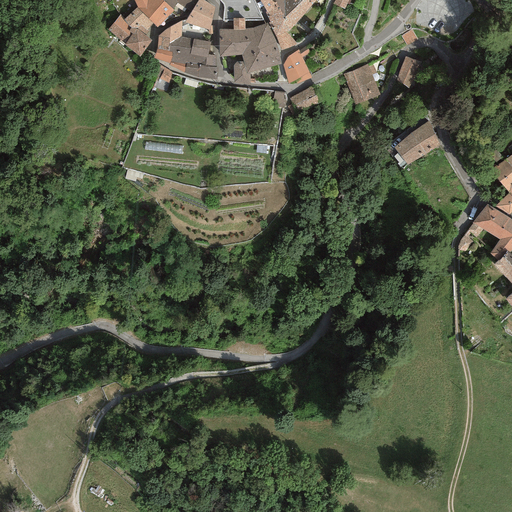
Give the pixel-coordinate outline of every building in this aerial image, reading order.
[(134,0),(134,1),(137,8),(148,18),(164,1),(162,0),(134,0)] [(162,0),(164,1),(172,10),(177,3),(189,11),(191,13),(192,10),(198,0),(162,0)] [(203,0),(198,0),(192,10),(212,19),(215,7),(203,0)] [(259,0),(266,11),(265,12),(266,15),(278,6),(273,0),(259,0)] [(273,0),(278,6),(266,15),(270,22),(268,23),(276,37),(281,50),(297,44),(287,33),(311,6),(304,0),(273,0)] [(348,0),(335,0),(333,4),(345,9),(348,0)] [(164,1),(148,18),(152,23),(157,27),(173,11),(172,10),(164,1)] [(148,18),(137,8),(123,20),(119,15),(107,30),(125,44),(124,45),(140,57),(152,40),(145,35),(149,31),(147,30),(152,23),(148,18)] [(209,30),(212,19),(192,10),(191,13),(184,22),(209,30)] [(233,30),(219,29),(220,57),(241,54),(243,61),(246,74),(250,73),(281,64),(279,57),(281,57),(267,23),(253,27),(245,30),(244,19),(233,19),(233,30)] [(182,37),(182,21),(170,27),(158,36),(157,49),(169,51),(169,43),(182,37)] [(412,29),(401,36),(407,46),(418,40),(412,29)] [(210,43),(182,37),(169,43),(169,51),(173,52),(170,61),(185,64),(185,62),(215,68),(216,56),(208,55),(210,43)] [(299,51),(298,50),(288,56),(283,65),(288,84),(295,81),(297,84),(311,78),(302,57),(310,53),(306,46),(299,51)] [(169,51),(157,49),(153,58),(170,63),(170,61),(173,52),(169,51)] [(421,62),(405,56),(399,70),(396,80),(410,89),(421,62)] [(184,73),(185,64),(170,61),(170,63),(169,65),(184,73)] [(250,85),(250,73),(246,74),(243,61),(237,62),(233,65),(233,83),(250,85)] [(185,64),(184,73),(198,78),(217,80),(218,67),(215,68),(185,62),(185,64)] [(173,73),(159,64),(154,75),(169,84),(173,73)] [(343,74),(355,105),(380,95),(371,74),(376,73),(373,65),(368,67),(368,65),(343,74)] [(312,88),(290,99),(300,117),(321,106),(312,88)] [(283,109),(287,103),(286,94),(280,93),(275,92),(273,107),(283,109)] [(428,120),(394,147),(406,164),(440,145),(428,120)] [(183,146),(145,142),(145,150),(182,154),(183,146)] [(511,153),(490,171),(509,193),(511,191),(511,153)] [(509,215),(511,211),(511,191),(509,193),(495,206),(509,215)] [(511,219),(508,217),(487,204),(472,223),(473,223),(483,230),(499,240),(490,254),(498,260),(499,261),(507,251),(509,253),(511,248),(511,219)] [(465,252),(482,230),(483,230),(473,223),(464,236),(460,240),(458,246),(458,250),(465,252)] [(499,261),(498,260),(493,264),(511,284),(511,292),(505,299),(511,308),(511,255),(509,253),(507,251),(499,261)]
